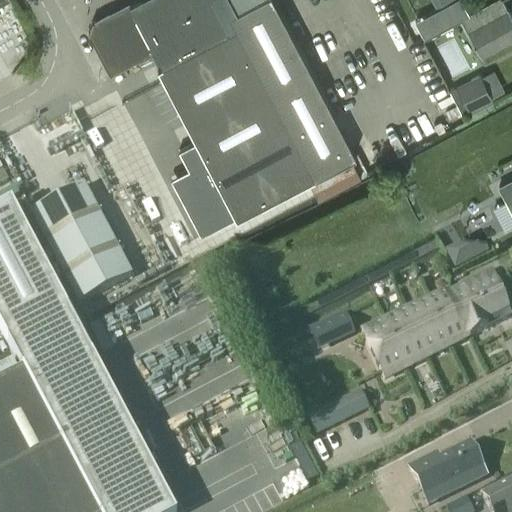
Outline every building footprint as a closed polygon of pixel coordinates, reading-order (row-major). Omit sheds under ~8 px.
[(152,53),(252,0),(130,0),(90,21),(87,33),(109,75),(152,53)] [(354,154),(273,0),(252,0),(152,53),(159,65),(157,66),(196,141),(178,150),(188,169),(170,178),(200,235),(354,154)] [(457,0),(435,0),(440,9),(458,0),(457,0)] [(501,0),(495,0),(462,18),(473,38),(481,55),(511,37),(511,17),(508,11),(501,0)] [(468,110),(492,98),(480,75),(457,87),(468,110)] [(506,200),(493,206),(504,228),(511,223),(511,179),(499,186),(506,200)] [(82,189),(29,216),(77,306),(130,279),(82,189)] [(0,334),(6,346),(67,315),(10,208),(0,213),(0,334)] [(468,242),(445,253),(454,271),(477,259),(468,242)] [(454,292),(448,293),(471,338),(510,319),(489,275),(454,292)] [(266,279),(257,283),(261,292),(270,288),(266,279)] [(471,338),(448,293),(438,294),(425,300),(449,349),(471,338)] [(449,349),(425,300),(402,311),(426,360),(449,349)] [(426,360),(402,311),(380,322),(404,371),(426,360)] [(170,511),(67,315),(6,346),(21,374),(0,385),(0,511),(170,511)] [(318,353),(353,336),(343,315),(308,333),(318,353)] [(404,371),(380,322),(359,332),(370,354),(374,352),(381,366),(377,368),(383,381),(404,371)] [(369,411),(360,392),(306,419),(315,437),(369,411)] [(307,484),(317,479),(299,444),(289,449),(307,484)] [(436,456),(408,470),(420,494),(435,486),(443,502),(486,479),(469,445),(439,461),(436,456)] [(511,511),(511,482),(481,498),(488,511),(511,511)] [(472,511),(465,499),(446,509),(447,511),(472,511)]
